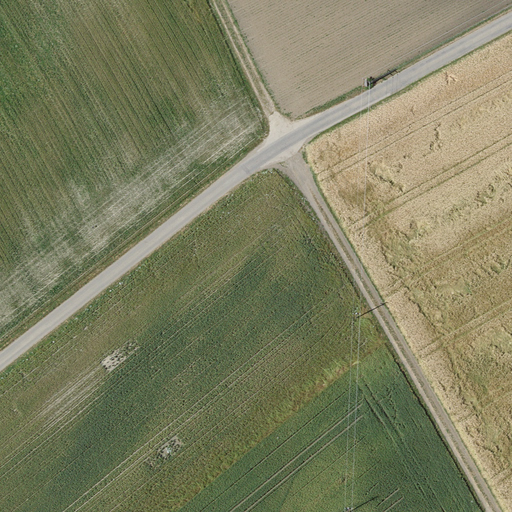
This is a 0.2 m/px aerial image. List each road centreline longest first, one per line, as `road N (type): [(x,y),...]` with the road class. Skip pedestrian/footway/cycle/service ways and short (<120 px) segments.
road 1 (track): [(511,20),(284,143),(0,367)]
road 2 (track): [(493,511),(284,143),(217,0)]
